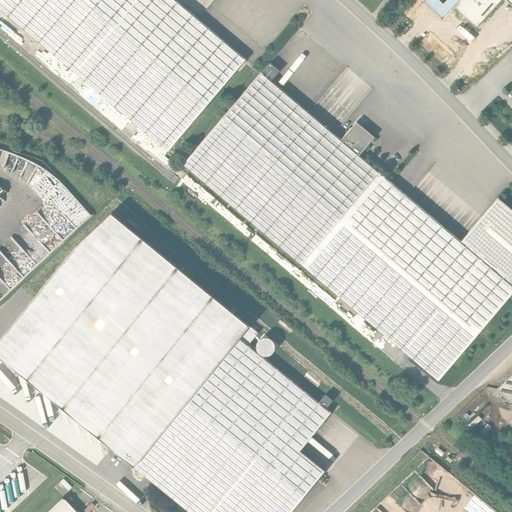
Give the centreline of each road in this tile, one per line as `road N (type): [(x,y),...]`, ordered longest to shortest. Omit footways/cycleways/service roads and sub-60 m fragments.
road 1 (unclassified): [(335,511),(511,342)]
road 2 (unclassified): [(511,165),(344,0)]
road 3 (unclassified): [(0,411),(138,511)]
